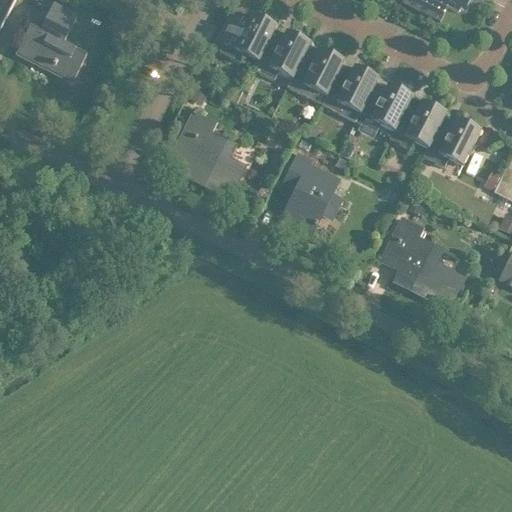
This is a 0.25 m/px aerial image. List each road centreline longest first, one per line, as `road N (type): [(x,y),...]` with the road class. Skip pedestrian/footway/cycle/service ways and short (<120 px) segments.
road 1 (residential): [(511,386),(119,187)]
road 2 (residential): [(294,0),(459,82),(492,59),(511,19)]
road 3 (residential): [(119,187),(210,0)]
road 4 (residential): [(119,187),(0,124)]
